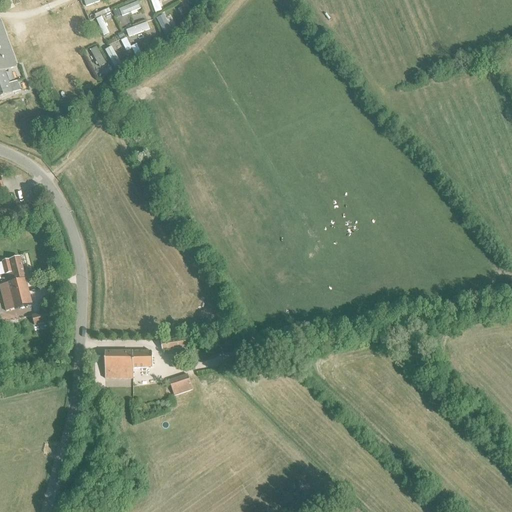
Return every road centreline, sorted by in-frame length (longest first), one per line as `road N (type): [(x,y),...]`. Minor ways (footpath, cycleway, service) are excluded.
road 1 (unclassified): [(45,511),(76,392),(82,264),(46,176),(0,151)]
road 2 (track): [(240,0),(48,180)]
